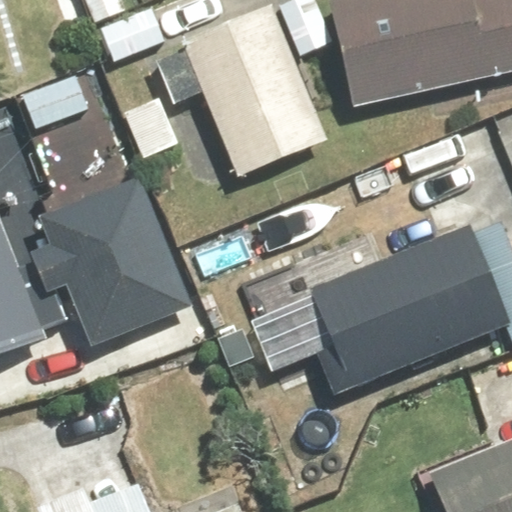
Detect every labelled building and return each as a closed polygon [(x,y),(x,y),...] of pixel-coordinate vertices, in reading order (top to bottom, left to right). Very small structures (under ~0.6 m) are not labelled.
[(127,21),(115,0),(94,0),(78,9),(110,70),(160,43),(144,13),(127,21)] [(511,0),(347,0),(320,6),(344,112),(511,74),(511,0)] [(260,13),(174,51),(234,187),(320,149),(260,13)] [(32,249),(48,288),(67,281),(92,343),(198,301),(145,165),(38,207),(52,242),(32,249)] [(467,233),(301,295),(339,394),(505,332),(467,233)] [(511,240),(499,246),(511,278),(511,240)] [(0,361),(39,346),(0,244),(0,361)] [(511,511),(511,444),(419,484),(430,511),(511,511)]
